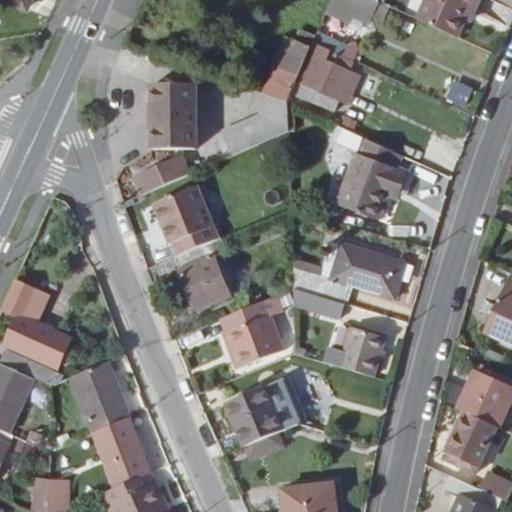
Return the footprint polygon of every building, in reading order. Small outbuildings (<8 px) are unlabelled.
[(372,0),(332,0),(331,4),(328,13),(347,21),(349,17),(370,26),(379,3),(378,3),(372,0)] [(470,10),(474,11),(479,0),(429,0),(420,22),(457,39),(470,10)] [(289,104),(292,96),(293,92),(314,44),(317,38),(300,31),(295,44),(287,40),(263,96),(288,105),(289,104)] [(319,34),(317,38),(314,44),(327,50),(346,59),(349,51),(337,46),(338,43),(319,34)] [(327,50),(314,44),(293,92),(335,112),(339,102),(352,73),(350,72),(323,59),(327,50)] [(346,59),(327,50),(323,59),(350,72),(354,63),(346,59)] [(361,77),(352,73),(339,102),(347,105),(361,77)] [(464,109),(472,89),(453,81),(445,101),(464,109)] [(197,151),(196,87),(153,87),(153,152),(197,151)] [(238,156),(289,135),(288,108),(229,134),(238,156)] [(397,171),(402,157),(365,139),(340,204),(379,218),(388,195),(398,199),(407,175),(397,171)] [(143,197),(192,176),(184,158),(135,180),(143,197)] [(217,242),(200,201),(160,219),(172,247),(176,245),(182,257),(217,242)] [(227,255),(222,241),(217,242),(182,257),(175,259),(191,298),(187,300),(193,314),(231,298),(214,259),(227,255)] [(320,278),(332,281),(342,247),(330,243),(320,278)] [(332,281),(351,287),(395,300),(406,266),(342,247),(332,281)] [(345,306),(351,287),(332,281),(320,278),(293,270),(294,290),(345,306)] [(511,276),(486,335),(511,345),(511,276)] [(71,340),(37,324),(49,298),(20,285),(8,313),(19,319),(7,347),(57,369),(71,340)] [(345,306),(294,290),(294,291),(295,307),(341,319),(345,306)] [(284,351),(264,304),(224,321),(244,367),(284,351)] [(375,378),(387,339),(354,329),(342,368),(375,378)] [(0,365),(24,377),(25,375),(30,364),(5,353),(0,363),(0,365)] [(334,379),(338,367),(298,355),(295,367),(334,379)] [(30,364),(25,375),(48,386),(53,374),(30,364)] [(34,381),(24,377),(0,365),(0,430),(10,435),(34,381)] [(129,420),(106,366),(73,381),(95,434),(106,430),(129,420)] [(476,419),(498,429),(500,430),(511,402),(511,391),(497,384),(475,374),(459,411),(466,415),(476,419)] [(511,384),(499,379),(497,384),(511,391),(511,384)] [(295,427),(278,386),(230,406),(246,447),(268,438),(295,427)] [(479,472),(498,429),(476,419),(466,415),(447,458),(479,472)] [(128,484),(140,479),(152,474),(129,420),(106,430),(128,484)] [(273,450),(268,438),(246,447),(245,448),(250,460),(273,450)] [(0,467),(9,447),(0,442),(0,467)] [(507,504),(511,491),(511,485),(490,475),(482,492),(503,502),(507,504)] [(498,511),(503,502),(482,492),(452,478),(445,493),(460,500),(454,511),(498,511)] [(140,479),(128,484),(110,492),(118,511),(169,511),(167,506),(172,503),(166,487),(147,495),(140,479)] [(337,511),(334,486),(283,493),(285,511),(337,511)] [(49,511),(50,488),(35,487),(32,511),(49,511)] [(64,488),(50,488),(49,511),(62,511),(64,511),(64,488)]
